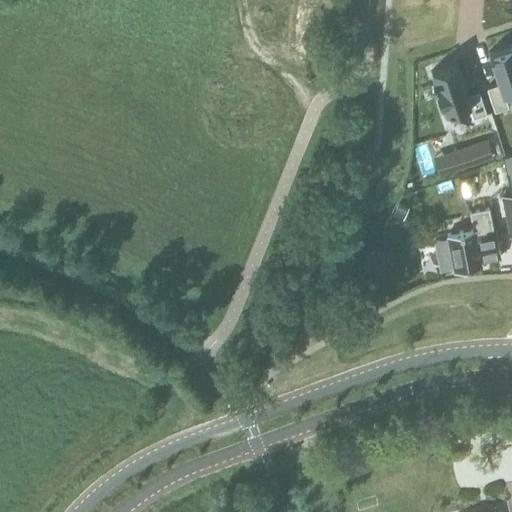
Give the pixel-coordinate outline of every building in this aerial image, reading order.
[(0,0),(0,9),(12,8),(11,0),(0,0)] [(198,0),(199,2),(205,3),(200,32),(201,32),(245,39),(246,39),(251,8),(223,4),(223,0),(198,0)] [(12,8),(0,9),(0,30),(14,30),(12,8)] [(14,30),(0,30),(0,52),(15,51),(14,30)] [(202,33),(198,56),(241,63),(244,40),(245,40),(245,39),(201,32),(201,33),(202,33)] [(499,83),(487,87),(495,110),(508,105),(506,98),(511,96),(511,44),(489,52),(499,83)] [(15,51),(0,52),(0,74),(17,73),(15,51)] [(198,56),(194,80),(237,87),(241,63),(198,56)] [(456,62),(432,70),(435,79),(432,80),(433,84),(434,84),(442,108),(444,107),(447,117),(470,109),(473,117),(486,113),(479,89),(467,93),(456,62)] [(17,73),(0,74),(0,96),(4,97),(5,108),(29,106),(28,94),(19,95),(17,73)] [(190,102),(189,103),(234,110),(234,109),(233,109),(237,87),(194,80),(191,102),(190,102)] [(178,131),(176,143),(200,147),(201,137),(229,142),(234,110),(189,103),(184,132),(178,131)] [(0,135),(0,163),(7,165),(14,139),(0,135)] [(486,140),(455,150),(460,165),(491,155),(486,140)] [(92,153),(78,186),(95,194),(109,161),(92,153)] [(109,161),(95,194),(113,201),(127,168),(109,161)] [(127,168),(113,201),(131,209),(145,175),(127,168)] [(145,175),(131,209),(149,216),(162,183),(145,175)] [(180,191),(166,223),(187,232),(200,201),(211,205),(221,183),(209,178),(202,195),(182,187),(180,191)] [(162,183),(149,216),(156,219),(158,220),(159,220),(165,223),(166,223),(180,191),(182,187),(181,186),(179,190),(162,183)] [(511,193),(502,196),(510,235),(511,234),(511,193)] [(448,238),(435,240),(440,268),(453,266),(454,271),(482,265),(481,261),(500,257),(495,228),(493,228),(489,207),(469,211),(473,228),(447,233),(448,238)] [(82,344),(62,360),(88,393),(108,377),(94,359),(103,352),(88,333),(79,340),(82,344)] [(38,372),(29,379),(44,398),(52,392),(53,391),(67,409),(88,393),(62,360),(42,376),(38,372)] [(0,411),(0,447),(2,448),(13,416),(0,411)]
